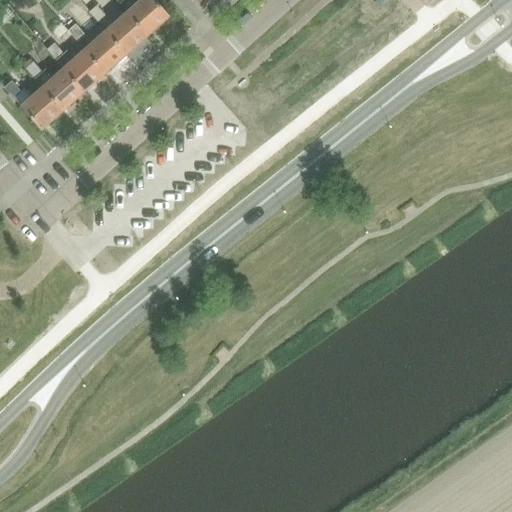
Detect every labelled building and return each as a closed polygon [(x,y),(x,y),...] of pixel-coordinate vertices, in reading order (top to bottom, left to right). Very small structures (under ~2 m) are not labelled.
[(132,0),(115,0),(119,5),(127,13),(147,36),(169,17),(154,0),(140,0),(136,4),(132,0)] [(388,0),(376,0),(373,3),(379,9),(388,0)] [(147,36),(127,13),(119,5),(126,13),(105,32),(126,55),(147,36)] [(98,23),(105,17),(96,7),(89,13),(98,23)] [(77,42),(84,36),(75,25),(68,32),(77,42)] [(104,74),(126,55),(105,32),(84,50),(104,74)] [(25,39),(32,51),(43,45),(36,33),(25,39)] [(66,51),(62,54),(54,44),(47,51),(56,61),(60,67),(83,92),(104,74),(84,50),(73,60),(66,51)] [(45,69),(41,72),(33,63),(25,69),(35,80),(38,84),(62,111),(83,92),(60,67),(62,70),(52,78),(45,69)] [(13,99),(20,92),(11,82),(3,88),(13,99)] [(40,130),(62,111),(38,84),(41,88),(20,107),(40,130)]
